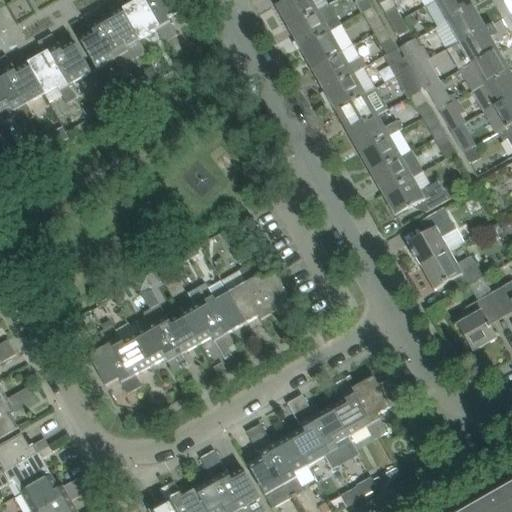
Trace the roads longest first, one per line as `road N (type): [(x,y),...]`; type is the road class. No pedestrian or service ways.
road 1 (residential): [(390,316),(223,0)]
road 2 (residential): [(102,478),(390,316)]
road 3 (residential): [(102,478),(0,291)]
road 4 (residential): [(384,511),(437,482),(458,441),(463,408)]
